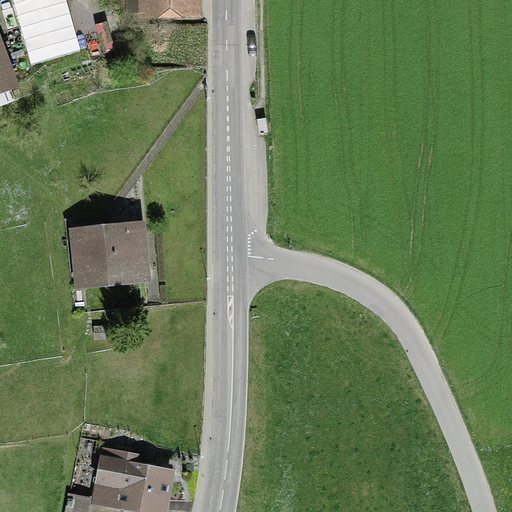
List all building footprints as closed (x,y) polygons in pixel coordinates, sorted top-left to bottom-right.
[(70,0),(19,0),(35,68),(83,57),(70,0)] [(194,0),(131,0),(131,12),(194,12),(194,0)] [(0,90),(11,87),(0,57),(0,90)] [(76,99),(81,153),(104,150),(105,167),(149,162),(142,93),(76,99)] [(112,228),(101,229),(102,237),(83,238),(87,279),(144,274),(140,233),(112,236),(112,228)] [(183,337),(133,338),(134,374),(184,372),(183,337)] [(133,338),(97,339),(99,390),(134,389),(133,338)] [(92,503),(138,511),(165,511),(175,463),(102,449),(93,498),(92,503)] [(89,511),(92,503),(93,498),(71,494),(67,511),(89,511)]
